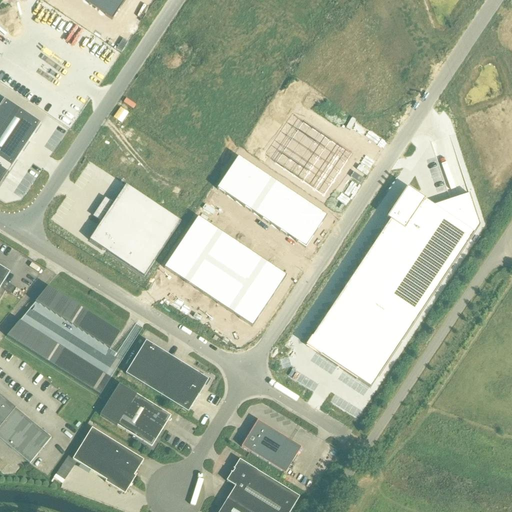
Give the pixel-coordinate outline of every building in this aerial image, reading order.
[(80,0),(112,21),(125,0),(80,0)] [(293,0),(291,5),(302,12),(310,0),(293,0)] [(312,0),(310,0),(302,12),(314,20),(323,7),(312,0)] [(0,105),(0,183),(1,183),(41,124),(4,100),(0,105)] [(351,156),(303,124),(275,166),(323,198),(351,156)] [(238,158),(216,190),(234,202),(255,170),(238,158)] [(255,170),(234,202),(252,213),(273,182),(255,170)] [(273,182),(252,213),(270,225),(291,193),(273,182)] [(101,223),(89,241),(144,277),(180,223),(126,186),(113,204),(101,223)] [(373,247),(306,346),(370,389),(479,226),(469,194),(432,207),(424,201),(423,200),(407,190),(387,219),(386,220),(387,220),(389,222),(374,246),(373,245),(372,247),(373,247)] [(291,193),(270,225),(287,237),(308,205),(291,193)] [(308,205),(287,237),(305,249),(326,217),(308,205)] [(198,218),(181,244),(203,258),(220,233),(198,218)] [(220,233),(203,258),(225,273),(242,248),(220,233)] [(181,244),(164,269),(186,284),(203,258),(181,244)] [(242,248),(225,273),(247,288),(264,262),(242,248)] [(203,258),(186,284),(208,298),(225,273),(203,258)] [(264,262),(247,288),(269,302),(286,277),(264,262)] [(0,267),(0,288),(9,273),(0,267)] [(225,273),(208,298),(230,313),(247,288),(225,273)] [(9,285),(5,291),(10,294),(14,288),(9,285)] [(39,306),(42,308),(53,290),(50,288),(46,285),(35,303),(39,306)] [(247,288),(230,313),(252,328),(269,302),(247,288)] [(42,308),(48,311),(59,294),(53,290),(42,308)] [(48,311),(53,315),(64,297),(59,294),(48,311)] [(53,315),(59,318),(70,301),(64,297),(53,315)] [(59,318),(64,322),(75,305),(70,301),(59,318)] [(64,322),(70,325),(81,308),(75,305),(64,322)] [(70,325),(75,329),(87,312),(81,308),(70,325)] [(75,329),(81,332),(92,315),(87,312),(75,329)] [(81,332),(87,336),(98,319),(92,315),(81,332)] [(87,336),(92,340),(103,323),(98,319),(87,336)] [(15,343),(25,326),(19,322),(17,324),(16,326),(8,339),(15,343)] [(95,341),(98,343),(109,326),(106,325),(103,323),(92,340),(95,341)] [(31,329),(25,326),(15,343),(20,346),(31,329)] [(101,345),(103,347),(114,330),(112,328),(109,326),(98,343),(101,345)] [(36,333),(31,329),(20,346),(25,349),(36,333)] [(120,333),(114,330),(103,347),(109,350),(120,333)] [(42,336),(36,333),(25,349),(31,353),(42,336)] [(47,339),(42,336),(31,353),(36,356),(47,339)] [(52,343),(47,339),(36,356),(42,360),(52,343)] [(125,374),(152,391),(188,413),(208,380),(146,342),(125,374)] [(58,346),(52,343),(42,360),(47,363),(58,346)] [(63,350),(58,346),(47,363),(52,367),(63,350)] [(69,353),(63,350),(52,367),(58,370),(69,353)] [(74,356),(69,353),(58,370),(63,373),(74,356)] [(79,360),(74,356),(63,373),(69,377),(79,360)] [(85,363),(79,360),(69,377),(74,380),(85,363)] [(90,367),(85,363),(74,380),(79,384),(90,367)] [(96,370),(90,367),(79,384),(85,387),(96,370)] [(101,374),(96,370),(85,387),(90,390),(101,374)] [(110,379),(101,374),(90,390),(99,396),(110,379)] [(170,417),(119,385),(100,416),(133,437),(132,439),(152,451),(163,433),(161,432),(170,417)] [(51,438),(0,396),(0,440),(29,464),(51,438)] [(52,406),(58,415),(73,405),(67,396),(52,406)] [(284,474),(300,448),(266,427),(257,421),(241,447),(250,453),(284,474)] [(63,464),(56,475),(65,481),(75,464),(76,463),(106,481),(105,483),(124,495),(135,477),(134,476),(143,461),(91,429),(73,458),(69,455),(63,464)] [(226,500),(219,511),(290,511),(299,498),(245,464),(239,460),(236,464),(226,482),(235,487),(226,500)]
